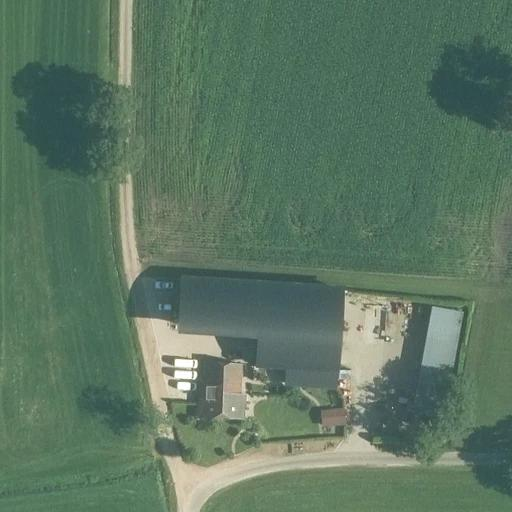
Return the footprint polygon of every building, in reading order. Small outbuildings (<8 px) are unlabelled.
[(341,291),(185,282),(182,322),(258,327),(258,330),(256,366),(286,368),(285,384),(335,387),(341,291)] [(388,316),(390,300),(374,298),(372,314),(388,316)] [(461,315),(462,304),(442,303),(442,314),(461,315)] [(404,311),(408,338),(420,336),(416,309),(404,311)] [(408,344),(409,376),(422,376),(421,344),(408,344)] [(178,349),(178,372),(199,373),(200,349),(178,349)] [(199,384),(197,419),(243,421),(244,397),(240,397),(241,367),(203,365),(202,384),(199,384)] [(391,401),(390,426),(401,427),(402,401),(391,401)] [(326,404),(326,420),(351,418),(350,403),(326,404)]
